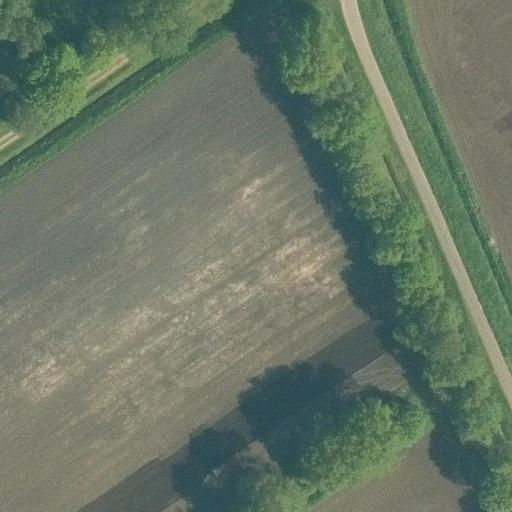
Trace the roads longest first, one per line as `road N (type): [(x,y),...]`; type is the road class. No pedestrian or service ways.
road 1 (unclassified): [(511,389),(350,0)]
road 2 (track): [(0,139),(202,0)]
